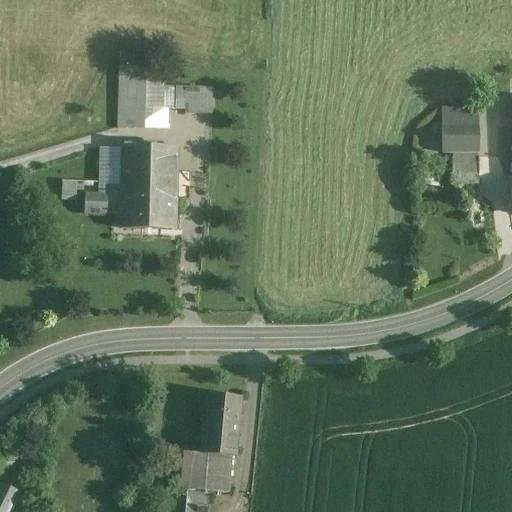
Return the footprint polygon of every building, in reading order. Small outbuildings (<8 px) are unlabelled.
[(145,68),(119,67),(117,129),(143,130),(144,110),(145,83),(145,68)] [(161,84),(145,83),(144,110),(160,111),(161,84)] [(185,103),(185,89),(173,88),(173,103),(185,103)] [(211,89),(185,89),(185,103),(184,114),(211,115),(211,89)] [(464,109),(441,109),(441,126),(478,126),(477,96),(464,97),(464,109)] [(478,126),(441,126),(441,128),(442,154),(478,153),(478,126)] [(441,128),(425,128),(425,154),(442,154),(441,128)] [(175,151),(122,150),(122,186),(121,230),(173,231),(175,151)] [(477,158),(451,159),(451,177),(477,176),(477,158)] [(81,198),(79,180),(63,181),(64,199),(81,198)] [(102,195),(84,195),(84,215),(106,215),(107,195),(102,195)] [(241,399),(205,395),(200,454),(201,454),(231,457),(235,458),(241,399)] [(231,457),(201,454),(200,454),(183,453),(180,490),(186,491),(184,511),(206,511),(208,493),(228,495),(231,457)] [(8,511),(17,494),(0,485),(0,511),(8,511)]
